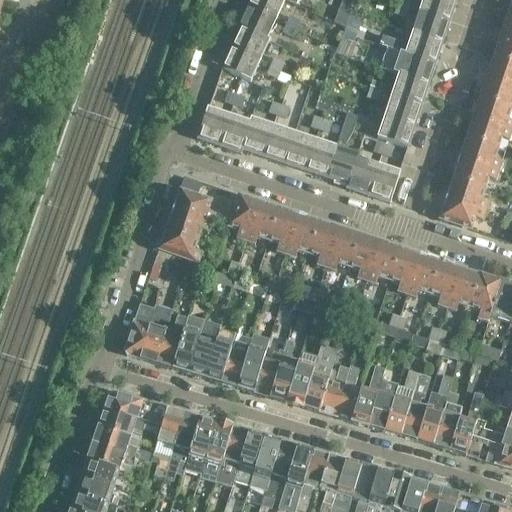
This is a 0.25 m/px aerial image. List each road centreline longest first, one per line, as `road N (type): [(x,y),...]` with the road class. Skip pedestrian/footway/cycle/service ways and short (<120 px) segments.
road 1 (residential): [(511,492),(97,369)]
road 2 (residential): [(405,230),(436,125),(452,115),(470,59),(463,41),(477,0)]
road 3 (residential): [(175,152),(405,230)]
road 4 (residential): [(97,369),(143,247),(138,232),(162,162),(175,152)]
road 5 (residential): [(175,152),(222,0)]
road 6 (residential): [(42,511),(97,369)]
road 7 (residential): [(0,138),(50,0)]
